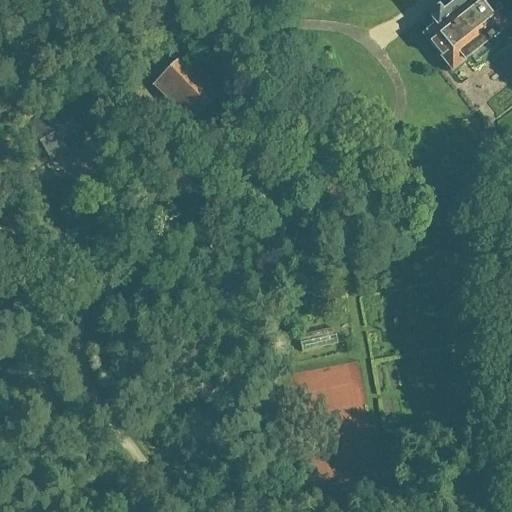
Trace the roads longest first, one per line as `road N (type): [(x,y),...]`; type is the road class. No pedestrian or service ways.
road 1 (unclassified): [(80,292),(99,292),(405,120)]
road 2 (unclassified): [(80,292),(84,376),(99,411),(136,454),(233,511)]
road 3 (unclassified): [(80,292),(96,186),(138,46)]
